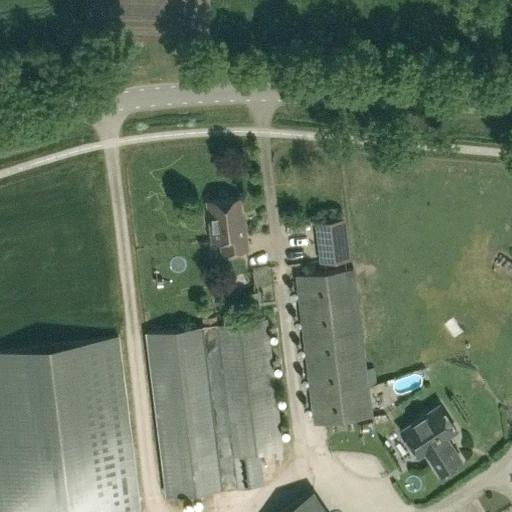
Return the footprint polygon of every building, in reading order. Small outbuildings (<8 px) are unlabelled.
[(207,200),(212,240),(220,239),(222,250),(246,248),(243,221),(241,221),(238,196),(207,200)] [(328,260),(352,257),(347,218),(323,220),(328,260)] [(353,268),(296,275),(314,422),(371,415),(353,268)] [(259,291),(248,292),(249,306),(260,305),(259,291)] [(281,448),(265,317),(145,331),(165,494),(262,482),(258,450),(281,448)] [(0,349),(0,511),(138,511),(117,335),(0,349)] [(439,404),(401,430),(418,455),(424,451),(439,474),(460,460),(445,437),(456,430),(439,404)] [(319,511),(318,509),(317,510),(306,493),(277,511),(319,511)]
